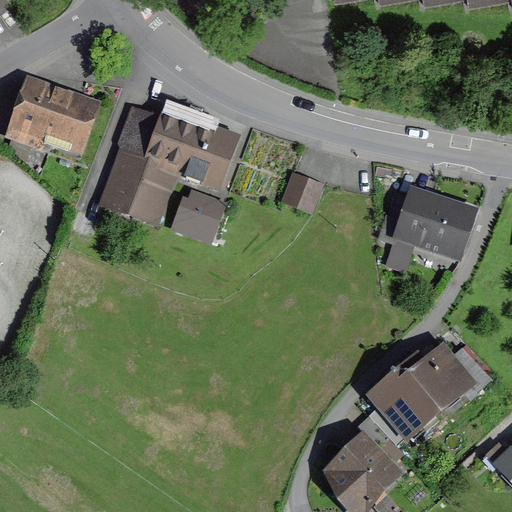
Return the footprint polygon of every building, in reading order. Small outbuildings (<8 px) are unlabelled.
[(320,0),(280,0),(289,62),(328,57),(320,0)] [(464,0),(466,9),(507,1),(506,0),(464,0)] [(94,106),(23,80),(1,140),(35,153),(38,145),(74,158),(94,106)] [(233,139),(156,108),(151,120),(131,112),(92,209),(153,234),(173,184),(209,199),(233,139)] [(324,189),(292,177),(281,206),(313,218),(324,189)] [(399,185),(379,241),(454,268),(474,212),(399,185)] [(435,347),(362,403),(395,446),(468,389),(435,347)] [(404,473),(363,430),(323,470),(336,497),(348,511),(368,511),(385,489),(404,473)] [(511,446),(486,472),(511,497),(511,446)]
